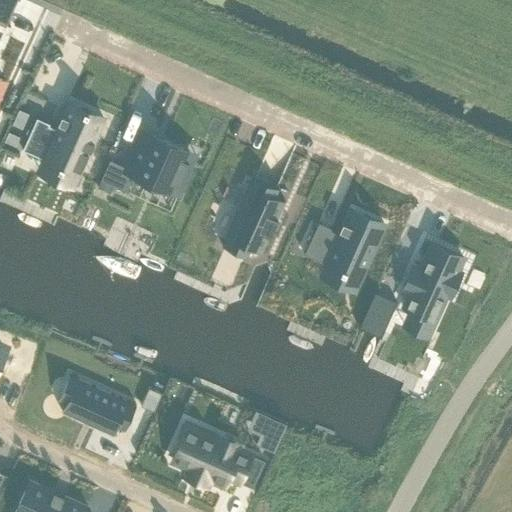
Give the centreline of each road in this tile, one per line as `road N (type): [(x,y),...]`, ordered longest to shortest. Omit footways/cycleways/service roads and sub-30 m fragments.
road 1 (residential): [(511,223),(62,21)]
road 2 (residential): [(400,511),(511,330)]
road 3 (residential): [(176,511),(7,435)]
